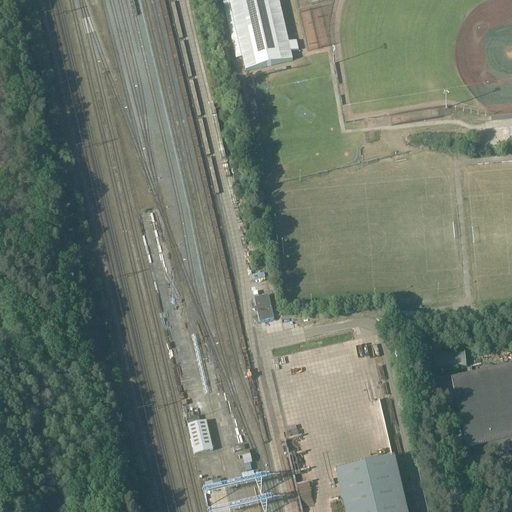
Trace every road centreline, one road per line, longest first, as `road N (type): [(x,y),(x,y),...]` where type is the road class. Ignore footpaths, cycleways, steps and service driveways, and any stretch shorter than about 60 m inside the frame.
road 1 (track): [(14,0),(72,255),(0,269)]
road 2 (unknown): [(250,338),(375,325),(427,511)]
road 3 (unknown): [(328,511),(304,393),(288,374),(254,366)]
road 4 (unknown): [(235,511),(204,363)]
